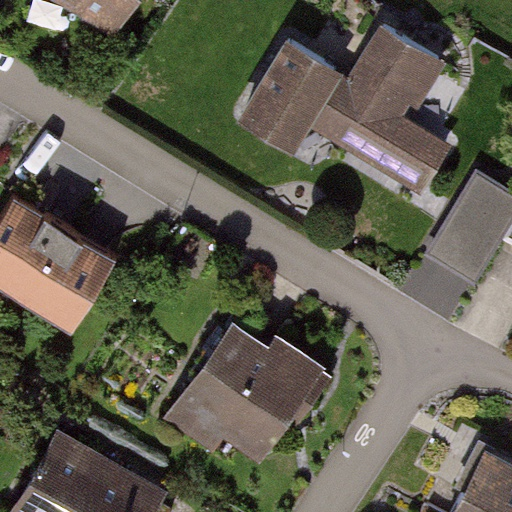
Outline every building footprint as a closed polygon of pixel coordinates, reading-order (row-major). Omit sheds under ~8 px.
[(120,0),(51,0),(102,31),(120,0)] [(342,79),(271,34),(223,111),(291,154),(311,123),(420,192),(454,139),(405,109),(434,63),(375,26),(342,79)] [(511,215),(511,192),(474,171),(426,252),(475,280),(511,215)] [(107,249),(3,188),(0,193),(0,285),(63,323),(107,249)] [(261,340),(222,314),(157,409),(207,443),(217,429),(254,455),(318,361),(270,328),(261,340)] [(49,422),(0,503),(0,511),(148,511),(162,488),(49,422)] [(511,511),(511,461),(476,444),(442,511),(511,511)]
